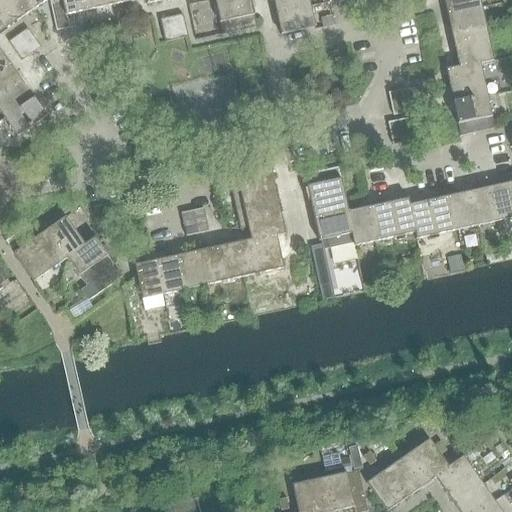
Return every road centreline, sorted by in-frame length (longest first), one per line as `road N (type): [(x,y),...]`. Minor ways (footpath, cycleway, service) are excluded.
road 1 (residential): [(359,116),(388,65),(380,31),(366,28),(291,43),(272,56),(280,93),(271,133)]
road 2 (residential): [(108,170),(271,133)]
road 3 (residential): [(359,116),(400,171),(471,154)]
